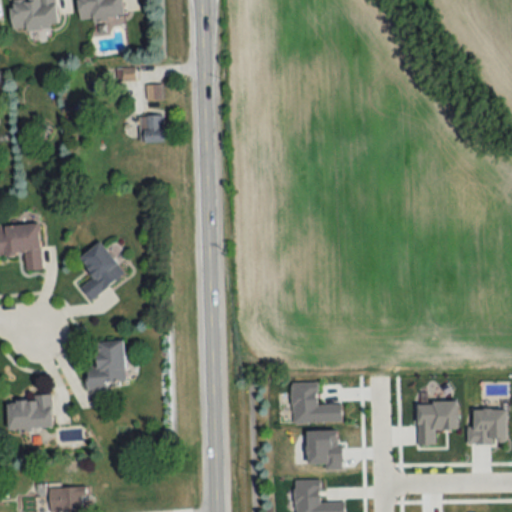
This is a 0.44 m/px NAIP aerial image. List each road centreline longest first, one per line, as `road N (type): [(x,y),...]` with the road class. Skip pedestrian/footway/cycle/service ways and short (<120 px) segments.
road 1 (tertiary): [(201,0),(215,511)]
road 2 (residential): [(511,482),(380,484)]
road 3 (residential): [(377,382),(380,511)]
